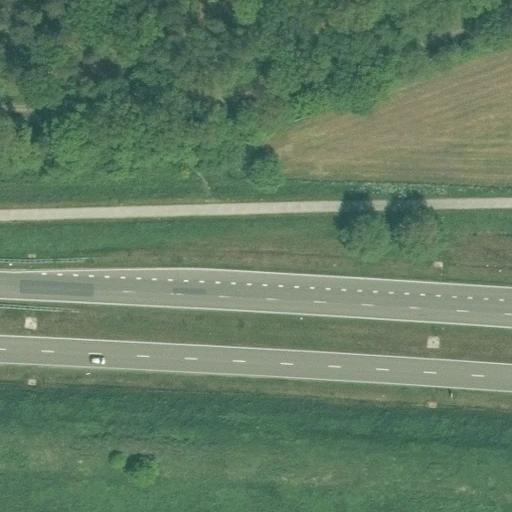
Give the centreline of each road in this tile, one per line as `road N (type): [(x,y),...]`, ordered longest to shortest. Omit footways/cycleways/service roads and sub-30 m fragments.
road 1 (track): [(511,8),(284,92),(0,112)]
road 2 (primary): [(0,350),(511,379)]
road 3 (primary): [(511,314),(0,286)]
